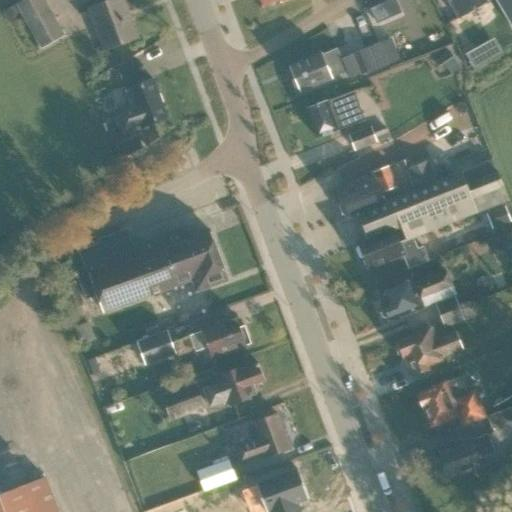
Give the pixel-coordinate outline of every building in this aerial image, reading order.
[(23,0),(16,4),(41,48),(64,36),(43,0),(23,0)] [(137,38),(123,0),(111,0),(89,8),(105,50),(137,38)] [(449,0),(448,1),(458,17),(486,0),(449,0)] [(511,0),(495,0),(511,27),(511,0)] [(389,19),(383,4),(371,9),(377,24),(386,20),(389,19)] [(360,72),(361,75),(389,63),(380,42),(343,58),(350,76),(360,72)] [(488,60),(480,46),(467,54),(474,68),(488,60)] [(321,52),(290,66),(295,76),(292,80),(295,88),(300,89),(301,91),(332,78),(331,77),(347,70),(337,47),(322,54),(321,52)] [(453,74),(462,68),(449,50),(435,60),(443,71),(449,68),(453,74)] [(140,60),(118,68),(122,79),(144,71),(140,60)] [(168,117),(153,79),(126,89),(134,108),(116,114),(123,131),(140,125),(141,127),(168,117)] [(317,136),(346,125),(364,118),(354,90),(306,108),(317,136)] [(424,136),(454,123),(450,112),(419,125),(424,136)] [(355,150),(378,141),(373,129),(371,125),(349,134),(355,150)] [(373,129),(378,141),(389,137),(384,125),(373,129)] [(417,247),(413,237),(508,199),(492,158),(385,201),(357,213),(367,238),(357,242),(367,269),(403,255),(408,267),(429,259),(424,245),(417,247)] [(437,179),(429,159),(405,169),(413,189),(437,179)] [(357,213),(385,201),(381,192),(397,185),(389,165),(373,171),(374,176),(337,191),(347,217),(357,213)] [(486,213),(492,228),(511,221),(505,206),(486,213)] [(180,241),(192,236),(188,227),(184,229),(182,225),(130,244),(125,232),(79,249),(85,267),(76,270),(86,297),(97,293),(103,309),(193,275),(180,241)] [(491,251),(511,243),(511,229),(487,239),(491,251)] [(180,241),(193,275),(198,288),(227,277),(210,230),(192,236),(180,241)] [(420,296),(453,283),(447,270),(415,283),(411,274),(379,287),(385,302),(382,303),(389,320),(424,306),(420,296)] [(61,286),(70,310),(84,305),(76,281),(61,286)] [(440,315),(460,308),(454,295),(435,303),(440,315)] [(460,308),(440,315),(444,326),(464,319),(460,308)] [(212,358),(240,347),(239,345),(250,341),(244,325),(239,326),(235,316),(201,329),(202,332),(191,337),(197,351),(208,347),(212,358)] [(160,330),(155,320),(143,324),(148,335),(160,330)] [(75,327),(81,344),(93,339),(87,322),(75,327)] [(455,329),(435,336),(431,326),(396,340),(403,357),(406,356),(413,375),(429,368),(428,364),(440,359),(440,357),(463,348),(455,329)] [(176,352),(167,328),(137,340),(146,364),(176,352)] [(95,357),(89,359),(94,373),(100,371),(95,357)] [(228,399),(231,406),(251,398),(250,394),(256,392),(255,390),(261,388),(259,381),(264,379),(258,361),(241,367),(240,366),(221,373),(224,381),(204,388),(211,405),(228,399)] [(460,374),(416,391),(429,424),(453,414),(459,427),(486,415),(475,391),(468,394),(460,374)] [(161,394),(171,420),(205,407),(195,381),(161,394)] [(487,415),(492,428),(511,419),(511,395),(484,411),(487,415)] [(265,454),(266,457),(290,448),(277,411),(251,421),(258,437),(235,446),(241,463),(265,454)] [(438,450),(449,478),(482,465),(479,457),(494,451),(487,433),(472,439),(471,436),(461,439),(460,436),(444,442),(446,447),(438,450)] [(197,471),(204,489),(235,478),(227,455),(219,458),(221,462),(197,471)] [(268,481),(257,485),(267,511),(272,511),(299,511),(296,503),(309,498),(300,473),(298,469),(268,481)] [(58,511),(44,477),(0,494),(0,511),(58,511)]
